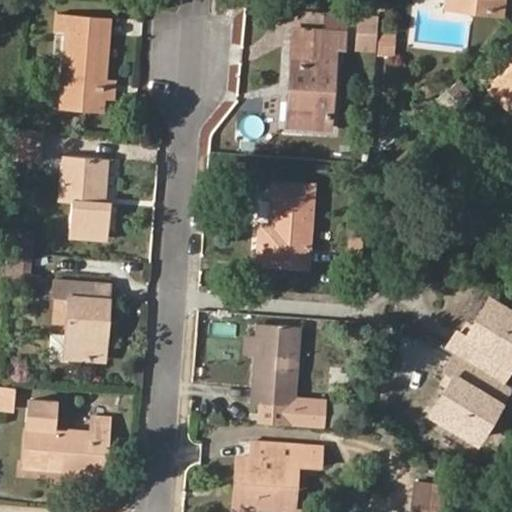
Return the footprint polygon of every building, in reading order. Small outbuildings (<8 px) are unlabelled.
[(450,0),(450,7),(499,12),(500,0),(450,0)] [(93,31),(94,15),(56,12),(55,28),(64,29),(59,106),(100,110),(101,97),(102,77),(106,33),(93,31)] [(106,33),(107,17),(94,15),(93,31),(106,33)] [(375,22),(358,20),(356,39),(373,40),(375,22)] [(334,44),(308,42),(309,28),(283,26),(282,35),(292,36),(289,85),(298,85),(296,124),(328,126),(334,44)] [(334,44),(334,30),(309,28),(308,42),(334,44)] [(382,29),(380,51),(397,53),(398,31),(382,29)] [(354,52),(372,53),(373,40),(356,39),(354,52)] [(511,65),(509,68),(492,82),(511,105),(511,65)] [(101,97),(113,99),(115,78),(102,77),(101,97)] [(289,85),(287,124),(296,124),(298,85),(289,85)] [(18,155),(42,156),(43,127),(20,126),(18,155)] [(101,202),(104,158),(63,155),(61,199),(69,200),(67,234),(106,237),(109,203),(101,202)] [(305,266),(310,183),(271,181),(268,221),(259,221),(255,262),(305,266)] [(32,229),(7,227),(6,250),(30,252),(32,229)] [(4,269),(29,271),(30,252),(6,250),(5,263),(4,269)] [(106,317),(107,283),(52,279),(51,293),(67,294),(63,355),(96,358),(99,317),(106,317)] [(460,328),(449,345),(457,350),(500,377),(511,359),(511,313),(489,299),(468,333),(460,328)] [(96,358),(102,358),(106,317),(99,317),(96,358)] [(292,404),(298,325),(258,322),(257,333),(256,354),(252,400),(292,404)] [(62,326),(53,326),(52,356),(62,357),(62,326)] [(242,353),(256,354),(257,333),(243,332),(242,353)] [(500,377),(457,350),(446,368),(454,373),(433,407),(477,434),(509,383),(500,377)] [(0,408),(9,409),(13,384),(0,383),(0,408)] [(53,427),(54,402),(26,399),(21,467),(104,474),(108,417),(89,416),(88,431),(53,427)] [(346,424),(346,411),(321,409),(320,422),(346,424)] [(321,461),(321,443),(250,440),(249,455),(245,506),(251,507),(290,509),(294,461),(321,461)] [(249,455),(237,455),(233,506),(245,506),(249,455)] [(409,511),(441,511),(445,483),(412,480),(409,511)]
